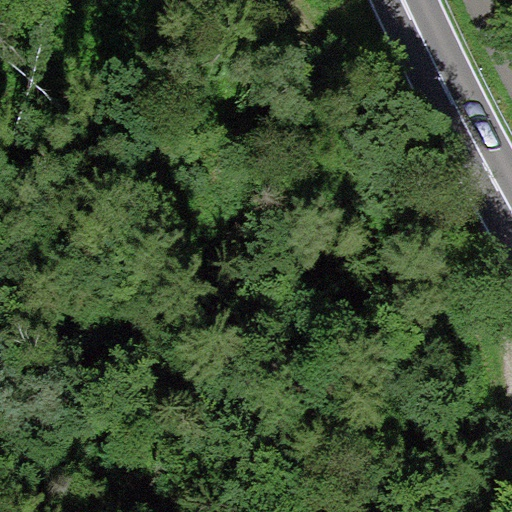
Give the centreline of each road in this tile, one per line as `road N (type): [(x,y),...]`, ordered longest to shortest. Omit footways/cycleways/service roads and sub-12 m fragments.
road 1 (track): [(264,0),(407,180),(511,230),(497,347)]
road 2 (primary): [(394,0),(511,231)]
